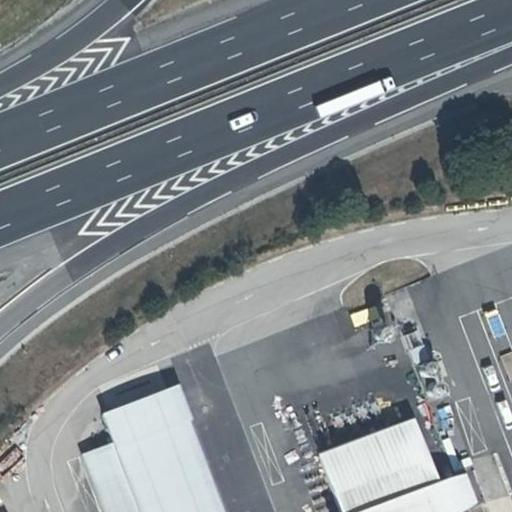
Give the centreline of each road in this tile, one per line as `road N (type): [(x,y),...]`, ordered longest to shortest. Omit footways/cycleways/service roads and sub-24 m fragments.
road 1 (motorway): [(0,321),(114,239),(202,189),(511,51)]
road 2 (motorway): [(0,216),(511,14)]
road 3 (motorway): [(345,0),(0,141)]
road 4 (motorway): [(120,0),(0,86)]
